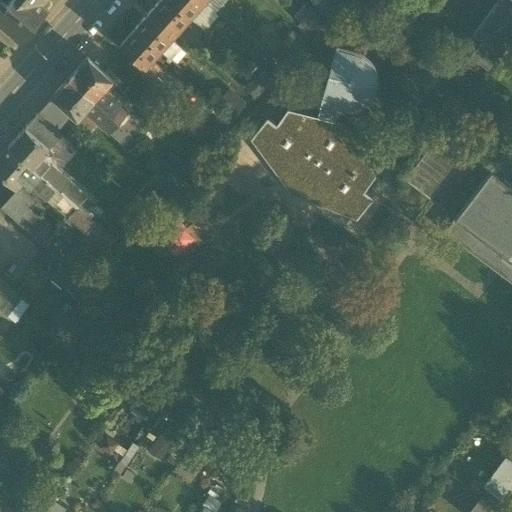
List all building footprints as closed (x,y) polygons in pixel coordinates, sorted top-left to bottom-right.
[(35,0),(11,0),(6,6),(0,12),(0,24),(19,41),(47,10),(41,5),(35,0)] [(175,35),(189,18),(168,0),(160,0),(150,12),(175,35)] [(168,0),(189,18),(204,2),(201,0),(168,0)] [(216,12),(226,0),(205,0),(204,2),(216,12)] [(355,5),(350,0),(323,0),(317,6),(334,25),(355,5)] [(448,0),(460,9),(466,0),(448,0)] [(466,0),(460,9),(474,20),(488,0),(466,0)] [(511,0),(498,0),(497,2),(511,13),(511,0)] [(219,15),(216,12),(204,2),(189,18),(204,31),(219,15)] [(499,53),(500,54),(511,38),(511,13),(497,2),(473,34),(481,40),(499,53)] [(296,26),(312,40),(327,23),(311,9),(296,26)] [(171,39),(175,35),(150,12),(135,29),(160,51),(171,39)] [(145,68),(160,51),(135,29),(120,45),(145,68)] [(308,45),(292,30),(281,42),(298,57),(308,45)] [(181,47),(171,39),(160,51),(170,60),(181,47)] [(487,68),(499,53),(481,40),(470,55),(487,68)] [(320,106),(318,118),(331,121),(332,116),(335,117),(336,111),(339,111),(341,104),(350,104),(359,102),(369,95),(374,87),(375,76),(372,65),(364,56),(356,53),(337,48),(338,45),(336,44),(329,71),(315,68),(292,98),(320,106)] [(69,78),(119,123),(127,114),(128,113),(105,92),(114,82),(87,58),(69,78)] [(254,77),(265,87),(282,72),(270,62),(254,77)] [(255,98),(265,87),(254,77),(244,87),(255,98)] [(109,133),(119,123),(69,78),(52,97),(71,114),(78,121),(86,112),(109,133)] [(151,86),(169,102),(175,95),(157,79),(151,86)] [(246,103),(230,88),(217,103),(233,117),(246,103)] [(52,97),(37,113),(56,130),(71,114),(52,97)] [(333,122),(331,121),(318,118),(288,109),(277,124),(275,126),(280,129),(270,142),(270,143),(265,150),(295,191),(342,208),(348,202),(347,201),(358,189),(362,192),(364,190),(375,176),(351,135),(350,136),(344,126),(333,123),(333,122)] [(61,135),(56,130),(37,113),(25,127),(49,149),(61,135)] [(127,114),(119,123),(140,142),(148,133),(127,114)] [(277,124),(268,117),(254,136),(255,137),(256,136),(265,150),(270,143),(270,142),(280,129),(275,126),(277,124)] [(441,132),(467,151),(475,141),(449,122),(441,132)] [(130,152),(140,142),(119,123),(109,133),(130,152)] [(25,127),(9,145),(32,167),(41,157),(49,149),(25,127)] [(431,199),(467,151),(441,132),(405,180),(431,199)] [(511,141),(491,170),(511,186),(511,141)] [(60,192),(32,167),(9,145),(0,154),(0,170),(16,185),(24,177),(51,202),(60,192)] [(32,167),(60,192),(69,182),(41,157),(32,167)] [(490,170),(454,218),(478,236),(511,261),(511,186),(491,170),(490,170)] [(69,182),(60,192),(78,209),(87,199),(69,182)] [(133,197),(147,210),(161,195),(147,182),(133,197)] [(39,241),(42,244),(54,230),(31,209),(35,204),(18,189),(1,207),(39,241)] [(373,197),(364,190),(362,192),(358,189),(347,201),(348,202),(342,208),(357,214),(357,215),(359,216),(373,197)] [(60,192),(51,202),(87,235),(61,263),(62,264),(77,277),(114,242),(78,209),(60,192)] [(134,223),(146,212),(133,200),(121,212),(134,223)] [(444,231),(467,249),(478,236),(454,218),(444,231)] [(194,239),(176,220),(157,237),(175,257),(194,239)] [(511,261),(478,236),(467,249),(511,282),(511,261)] [(64,289),(77,277),(62,264),(50,276),(64,289)] [(16,293),(7,285),(0,292),(0,310),(1,312),(16,293)] [(16,293),(1,312),(16,323),(30,304),(16,293)] [(86,324),(91,319),(96,314),(86,301),(76,314),(86,324)] [(106,327),(96,314),(91,319),(101,331),(106,327)] [(91,319),(86,324),(77,331),(86,343),(101,331),(91,319)] [(81,350),(68,338),(60,347),(73,359),(81,350)] [(174,439),(162,431),(148,452),(160,460),(174,439)] [(118,443),(106,435),(98,447),(110,455),(118,443)] [(181,438),(170,453),(179,460),(190,445),(181,438)] [(125,456),(131,459),(138,448),(133,445),(125,456)] [(187,451),(179,463),(196,475),(204,463),(187,451)] [(511,461),(507,458),(486,486),(503,499),(511,487),(511,461)] [(196,475),(179,463),(173,471),(190,483),(196,475)] [(215,511),(222,502),(209,494),(202,505),(212,511),(215,511)] [(499,511),(481,498),(469,511),(499,511)] [(46,511),(64,511),(65,510),(53,502),(46,511)]
